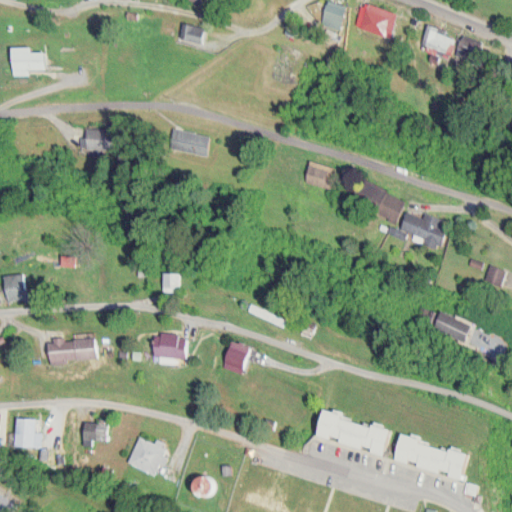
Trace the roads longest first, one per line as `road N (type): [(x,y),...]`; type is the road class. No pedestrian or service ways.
road 1 (residential): [(511,425),(187,308),(0,317)]
road 2 (residential): [(511,212),(181,103),(0,110)]
road 3 (residential): [(463,511),(142,415),(0,413)]
road 4 (residential): [(3,0),(60,11),(109,0),(256,37)]
road 5 (residential): [(511,45),(399,0)]
